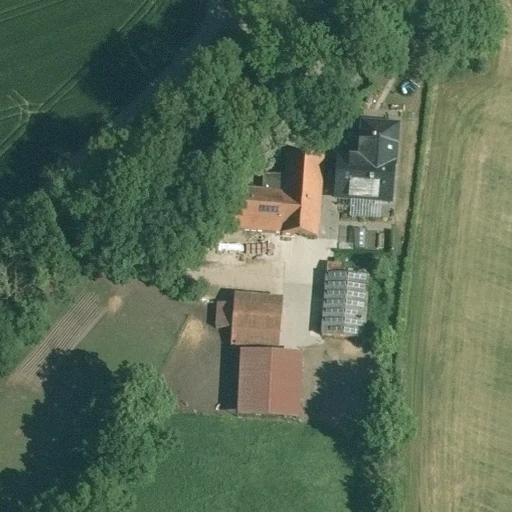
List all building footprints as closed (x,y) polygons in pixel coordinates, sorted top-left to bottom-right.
[(360,162),(338,160),(335,199),(390,204),(396,129),(363,126),(360,162)] [(322,160),(287,157),(284,194),(229,190),(226,231),(282,235),(281,236),(316,239),(322,160)] [(367,279),(326,276),(321,337),(362,340),(367,279)] [(234,297),(234,306),(232,330),(230,347),(279,351),(283,300),(234,297)] [(234,306),(217,305),(216,329),(232,330),(234,306)] [(301,361),(241,358),(238,418),(298,421),(301,361)]
